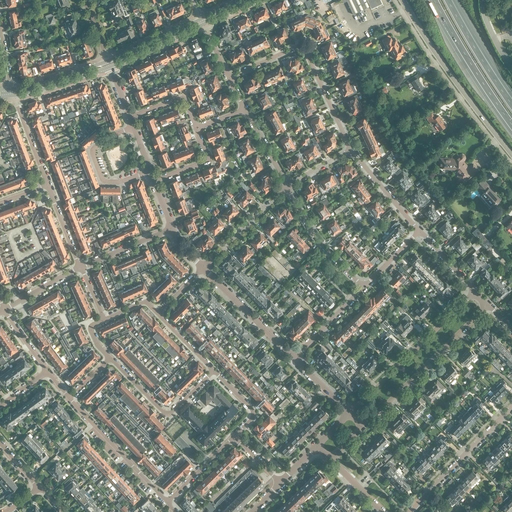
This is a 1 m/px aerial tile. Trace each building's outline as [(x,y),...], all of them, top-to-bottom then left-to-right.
[(67,0),(60,0),(52,3),(53,6),(59,4),(61,10),(70,6),(67,0)] [(111,0),(112,2),(108,3),(110,11),(120,7),(124,6),(122,1),(121,0),(111,0)] [(287,0),(284,0),(278,3),(281,11),(285,9),(286,12),(291,9),(287,0)] [(341,0),(343,3),(347,1),(353,14),(370,6),(371,9),(382,4),(380,0),(341,0)] [(183,5),(182,6),(181,3),(173,7),(177,16),(183,13),(185,14),(186,11),(184,10),(183,9),(184,8),(183,5)] [(275,14),(281,11),(278,3),(272,6),(273,8),(269,9),(272,15),(275,13),(275,14)] [(137,12),(143,10),(140,4),(132,8),(134,13),(137,12)] [(126,21),(127,21),(131,19),(129,16),(128,16),(125,10),(124,6),(120,7),(110,11),(112,14),(113,14),(114,18),(118,17),(118,16),(124,14),(126,21)] [(177,16),(173,7),(169,9),(168,7),(166,8),(171,19),(177,16)] [(265,9),(260,11),(263,19),(269,17),(265,9)] [(148,29),(143,19),(141,16),(145,14),(143,10),(137,12),(140,19),(139,19),(140,21),(137,22),(137,21),(136,22),(141,33),(145,31),(145,30),(148,29)] [(10,20),(17,19),(16,16),(19,15),(18,11),(9,12),(10,20)] [(156,11),(149,14),(154,26),(161,23),(156,11)] [(263,19),(260,11),(254,14),(257,22),(263,19)] [(300,28),(305,26),(304,26),(304,25),(305,23),(302,17),(301,15),(303,14),(302,11),(301,12),(298,13),(299,16),(300,19),(296,20),(300,28)] [(330,21),(335,18),(332,14),(326,18),(329,22),(330,21)] [(308,15),(302,17),(305,23),(304,25),(304,26),(305,26),(312,29),(315,20),(316,18),(308,15)] [(64,31),(68,30),(68,29),(77,26),(74,17),(65,21),(66,24),(61,26),(63,31),(64,31)] [(247,17),(241,20),(245,28),(251,25),(247,17)] [(335,18),(330,21),(334,26),(340,22),(336,17),(335,18)] [(17,19),(10,20),(11,28),(21,27),(20,22),(17,22),(17,19)] [(245,28),(241,20),(235,22),(239,30),(245,28)] [(296,20),(291,23),(289,20),(286,22),(287,22),(286,22),(288,27),(292,25),(294,31),(300,29),(300,28),(296,20)] [(315,34),(324,30),(320,22),(315,20),(312,29),(313,29),(315,34)] [(234,28),(230,30),(227,23),(223,26),(221,31),(230,34),(231,32),(235,30),(234,28)] [(278,27),(276,23),(274,24),(276,27),(276,28),(278,33),(282,41),(284,40),(283,38),(287,37),(286,35),(290,33),(287,26),(280,30),(278,26),(278,27)] [(344,35),(347,31),(340,25),(339,26),(337,24),(335,27),(344,35)] [(68,30),(64,31),(67,37),(68,37),(70,41),(75,39),(74,35),(81,32),(79,25),(77,26),(68,29),(68,30)] [(132,38),(133,37),(134,36),(130,27),(127,28),(127,29),(124,30),(128,39),(129,38),(130,39),(132,38)] [(128,39),(124,30),(120,32),(121,33),(115,36),(118,42),(127,38),(127,39),(128,39)] [(324,30),(315,34),(317,40),(324,37),(325,40),(329,38),(328,35),(326,36),(324,30)] [(13,34),(14,41),(22,40),(25,39),(24,34),(24,31),(18,32),(19,33),(13,34)] [(229,36),(230,34),(221,31),(219,36),(221,40),(229,36)] [(283,42),(282,41),(278,33),(272,36),(274,40),(276,45),(283,42)] [(256,52),(263,49),(259,40),(258,37),(251,41),(256,52)] [(269,40),(267,41),(265,37),(259,40),(263,49),(269,46),(269,44),(270,43),(269,40)] [(388,50),(389,50),(398,46),(395,39),(391,40),(390,38),(389,39),(388,37),(381,40),(385,47),(386,46),(388,50)] [(201,51),(200,47),(196,39),(192,41),(190,42),(195,53),(194,53),(197,59),(203,57),(200,51),(201,51)] [(22,40),(14,41),(15,48),(21,47),(21,48),(27,47),(26,43),(23,44),(22,40)] [(82,50),(89,48),(88,44),(88,43),(87,40),(77,44),(78,46),(80,45),(81,47),(82,50)] [(250,54),(256,52),(251,41),(245,44),(246,46),(250,54)] [(324,53),(333,49),(330,43),(322,47),(323,49),(322,49),(324,53)] [(401,44),(398,46),(389,50),(392,54),(393,54),(396,60),(401,58),(400,56),(406,54),(401,44)] [(180,45),(174,48),(178,56),(184,53),(183,51),(185,50),(184,47),(182,48),(180,45)] [(244,49),(243,47),(239,48),(241,51),(236,53),(239,62),(245,59),(243,55),(244,55),(242,50),(244,49)] [(89,48),(82,50),(84,53),(83,54),(84,56),(82,56),(83,59),(93,55),(92,52),(91,52),(89,48)] [(169,53),(168,54),(170,59),(172,59),(178,56),(174,48),(168,51),(169,53)] [(335,53),(333,49),(324,53),(326,57),(327,57),(328,59),(335,56),(337,58),(338,58),(339,58),(344,55),(346,54),(344,51),(342,51),(342,50),(342,51),(341,50),(335,53)] [(239,62),(236,53),(235,51),(228,54),(232,62),(236,61),(236,62),(239,61),(239,62)] [(165,52),(159,55),(163,63),(169,61),(169,60),(170,59),(168,54),(166,55),(165,52)] [(18,62),(25,61),(24,56),(27,55),(27,53),(16,55),(17,58),(18,58),(18,62)] [(62,55),(65,65),(72,63),(69,53),(62,55)] [(59,67),(65,65),(62,55),(56,57),(59,67)] [(153,58),(154,61),(152,61),(155,67),(163,63),(159,55),(153,58)] [(342,60),(345,58),(344,55),(339,58),(340,61),(330,65),(331,67),(330,68),(332,71),(341,67),(340,64),(343,62),(342,60)] [(208,61),(207,58),(202,60),(201,59),(198,60),(199,62),(202,68),(210,64),(209,61),(208,61)] [(49,62),(45,63),(47,71),(54,68),(51,59),(48,60),(49,62)] [(290,61),(286,62),(288,66),(288,67),(290,72),(291,72),(292,73),(297,60),(295,59),(290,61)] [(152,61),(151,62),(150,60),(143,62),(147,71),(155,67),(152,61)] [(297,60),(292,73),(294,73),(294,74),(300,71),(299,71),(303,69),(301,65),(299,61),(297,60)] [(25,61),(18,62),(17,62),(19,70),(20,70),(29,69),(29,68),(26,69),(25,61)] [(47,71),(45,63),(41,64),(40,62),(38,63),(41,73),(47,71)] [(143,72),(147,71),(143,62),(137,65),(139,68),(137,69),(138,72),(140,71),(141,73),(142,76),(145,74),(144,74),(144,73),(143,72)] [(205,73),(199,76),(200,79),(205,77),(207,76),(206,75),(210,73),(209,71),(213,69),(210,64),(202,68),(205,73)] [(132,70),(131,67),(127,69),(128,72),(126,72),(129,79),(137,75),(136,73),(138,72),(137,69),(135,69),(132,70)] [(285,72),(282,67),(280,68),(274,70),(278,79),(283,77),(286,82),(287,81),(289,80),(288,76),(287,74),(283,76),(282,73),(285,72)] [(343,71),(341,67),(332,71),(334,75),(335,75),(336,77),(344,74),(345,77),(351,74),(349,71),(347,72),(346,70),(343,71)] [(29,69),(20,70),(21,75),(20,75),(20,78),(31,76),(31,74),(30,74),(29,69)] [(278,79),(274,70),(267,74),(271,83),(278,79)] [(395,76),(398,82),(405,78),(402,72),(395,76)] [(271,83),(267,74),(261,76),(265,85),(271,83)] [(423,88),(418,78),(420,77),(418,74),(410,78),(411,79),(407,81),(400,86),(401,88),(407,85),(409,89),(413,86),(414,88),(416,87),(418,91),(423,88)] [(139,82),(137,75),(129,79),(131,85),(134,84),(136,88),(141,85),(140,83),(137,84),(137,82),(139,82)] [(218,81),(216,75),(207,79),(207,80),(206,80),(205,77),(200,79),(201,83),(202,83),(202,84),(206,83),(208,82),(210,85),(218,81)] [(249,81),(252,88),(259,85),(257,81),(256,81),(255,77),(248,80),(249,81)] [(298,80),(296,77),(293,78),(295,82),(291,83),(292,85),(293,85),(295,89),(305,84),(303,80),(302,81),(301,78),(298,80)] [(188,86),(191,80),(186,78),(176,81),(179,90),(185,88),(185,87),(187,86),(188,86)] [(341,90),(350,86),(348,82),(350,82),(349,79),(339,83),(340,85),(339,86),(341,90)] [(191,80),(188,86),(189,87),(190,89),(189,90),(192,96),(200,93),(198,86),(193,88),(192,85),(194,81),(191,80)] [(179,90),(176,81),(169,84),(167,85),(168,88),(169,91),(172,89),(173,92),(179,90)] [(218,81),(210,85),(212,91),(221,87),(218,81)] [(249,81),(247,82),(247,81),(243,82),(246,89),(244,89),(246,93),(248,93),(251,92),(252,95),(255,94),(254,92),(254,91),(252,88),(249,81)] [(287,81),(286,82),(278,85),(280,89),(289,85),(287,81)] [(307,88),(305,84),(295,89),(297,93),(298,92),(299,94),(307,90),(306,89),(307,88)] [(87,89),(85,85),(81,87),(81,88),(83,95),(88,93),(89,98),(92,98),(90,93),(90,92),(89,88),(87,89)] [(102,87),(101,85),(95,87),(96,91),(98,90),(99,93),(106,90),(107,90),(106,85),(102,87)] [(145,96),(148,95),(148,94),(147,92),(144,93),(142,89),(143,89),(141,85),(136,88),(137,91),(134,93),(136,99),(145,96)] [(164,86),(157,88),(161,97),(167,95),(166,92),(169,91),(168,88),(165,89),(164,86)] [(351,89),(350,86),(341,90),(343,94),(343,93),(344,95),(355,90),(354,88),(351,89)] [(161,97),(157,88),(157,87),(151,90),(153,95),(149,97),(150,100),(154,98),(154,99),(161,97)] [(385,87),(379,91),(382,95),(388,92),(385,87)] [(80,100),(78,96),(76,90),(71,91),(73,98),(76,97),(77,101),(80,100)] [(101,98),(108,95),(106,90),(99,93),(100,95),(97,96),(98,99),(101,98)] [(220,103),(227,99),(228,98),(225,92),(221,95),(220,94),(216,96),(219,103),(220,103)] [(70,104),(68,100),(66,93),(61,95),(63,101),(66,101),(67,104),(68,107),(71,106),(70,104)] [(200,93),(192,96),(194,102),(195,102),(198,109),(197,110),(200,118),(207,116),(203,107),(201,108),(198,101),(203,99),(200,93)] [(259,103),(270,97),(269,95),(268,96),(267,94),(266,95),(265,93),(257,97),(258,99),(257,99),(259,103)] [(60,109),(59,103),(56,96),(51,98),(54,105),(56,104),(57,107),(58,110),(60,109)] [(146,98),(145,96),(136,99),(139,105),(147,102),(149,106),(152,105),(150,100),(149,97),(146,98)] [(50,108),(49,106),(54,105),(51,98),(51,97),(46,99),(47,102),(45,103),(47,107),(48,109),(50,108)] [(259,103),(261,107),(262,106),(263,108),(267,106),(269,109),(275,105),(271,97),(270,97),(259,103)] [(312,99),(311,99),(310,97),(305,100),(304,97),(298,100),(302,108),(314,103),(312,99)] [(349,108),(358,104),(355,98),(347,101),(348,103),(347,104),(349,108)] [(220,103),(219,103),(217,104),(213,106),(215,108),(219,106),(220,110),(228,105),(226,102),(228,101),(227,99),(220,103)] [(99,110),(102,109),(105,107),(112,105),(110,100),(103,103),(104,105),(98,107),(99,110)] [(39,109),(42,108),(40,104),(37,105),(36,101),(32,103),(35,111),(37,110),(37,111),(39,110),(39,109)] [(35,111),(32,103),(28,104),(29,108),(27,109),(28,113),(31,112),(31,113),(33,113),(33,112),(35,111)] [(314,103),(302,108),(304,112),(303,112),(305,117),(312,114),(311,112),(315,110),(314,107),(315,107),(314,103)] [(358,104),(349,108),(351,112),(352,111),(353,113),(361,110),(358,104)] [(210,105),(204,107),(203,107),(207,116),(213,113),(212,111),(215,109),(213,107),(211,108),(210,105)] [(177,109),(171,111),(174,120),(177,126),(179,125),(177,119),(180,117),(177,109)] [(104,119),(106,119),(109,117),(116,115),(114,110),(107,112),(108,115),(103,117),(104,119)] [(367,124),(366,121),(368,120),(367,117),(372,115),(370,110),(361,115),(362,119),(359,120),(360,121),(356,123),(358,129),(368,124),(367,124)] [(174,120),(171,111),(165,114),(168,122),(174,120)] [(277,113),(276,111),(275,111),(266,116),(268,120),(269,119),(270,121),(279,116),(280,115),(279,113),(277,113)] [(444,128),(446,126),(438,116),(435,118),(432,113),(426,117),(430,123),(432,120),(440,131),(442,130),(445,128),(444,128)] [(156,118),(157,121),(160,120),(161,124),(168,122),(165,114),(158,116),(159,117),(156,118)] [(274,128),(284,123),(283,120),(281,121),(279,116),(270,121),(274,128)] [(312,127),(313,126),(322,122),(321,118),(320,118),(319,116),(310,120),(312,123),(311,123),(312,127)] [(33,127),(34,126),(41,123),(40,121),(41,121),(41,119),(40,120),(38,117),(34,118),(35,121),(31,123),(33,127)] [(147,128),(155,124),(154,122),(157,121),(156,118),(153,119),(153,118),(145,121),(147,128)] [(10,128),(17,125),(18,125),(17,120),(13,122),(12,119),(7,121),(8,124),(7,124),(8,126),(9,126),(10,128)] [(109,126),(106,127),(108,132),(111,130),(113,129),(114,130),(119,128),(118,126),(120,125),(118,119),(117,120),(111,122),(112,126),(110,127),(109,126)] [(235,131),(242,127),(241,125),(240,126),(238,122),(230,127),(232,130),(230,131),(230,129),(228,130),(231,137),(233,136),(232,133),(235,131)] [(319,131),(324,128),(323,126),(324,126),(322,122),(313,126),(312,127),(314,130),(315,130),(313,131),(315,135),(320,133),(319,131)] [(276,134),(285,130),(284,129),(286,129),(284,126),(285,125),(284,123),(274,128),(274,130),(276,134)] [(155,124),(147,128),(150,134),(153,133),(154,135),(156,134),(156,132),(158,131),(155,124)] [(362,134),(371,130),(368,124),(358,129),(359,129),(362,134)] [(9,133),(18,129),(17,125),(10,128),(11,130),(3,133),(4,135),(9,133)] [(94,131),(88,125),(86,127),(92,133),(97,138),(100,135),(95,130),(94,131)] [(180,127),(180,126),(179,125),(177,126),(177,128),(179,135),(188,132),(185,125),(180,127)] [(47,130),(46,127),(36,131),(38,136),(45,133),(44,131),(47,130)] [(93,142),(97,138),(92,133),(86,127),(84,128),(90,135),(88,136),(93,142)] [(243,127),(242,127),(235,131),(239,137),(243,135),(242,134),(246,132),(243,127)] [(219,129),(212,131),(215,139),(217,143),(220,142),(219,138),(222,137),(222,136),(225,135),(222,128),(219,129)] [(364,140),(374,136),(371,130),(362,134),(364,140)] [(210,141),(212,145),(214,144),(213,140),(215,139),(212,131),(206,133),(209,142),(210,141)] [(188,132),(179,135),(182,141),(183,143),(186,142),(185,140),(190,138),(188,132)] [(159,133),(154,135),(154,137),(151,138),(154,145),(162,141),(160,135),(159,133)] [(327,142),(335,144),(336,141),(334,137),(335,137),(333,133),(326,136),(328,140),(327,142)] [(9,143),(10,143),(11,143),(13,142),(22,139),(20,134),(13,136),(14,139),(12,140),(8,141),(9,143)] [(55,137),(54,135),(52,136),(39,141),(41,146),(48,143),(47,140),(49,139),(49,140),(55,137)] [(289,138),(288,136),(287,135),(284,136),(285,137),(280,140),(281,142),(280,142),(282,146),(291,142),(292,141),(290,137),(289,138)] [(84,137),(83,138),(85,139),(90,145),(93,142),(88,136),(86,138),(84,137)] [(374,138),(374,136),(364,140),(367,146),(376,142),(378,141),(376,137),(374,138)] [(85,139),(83,138),(80,141),(86,148),(90,145),(85,139)] [(245,138),(237,142),(239,146),(241,145),(243,149),(251,144),(248,138),(246,140),(245,138)] [(162,141),(154,145),(156,151),(159,150),(160,152),(163,151),(162,148),(165,147),(162,141)] [(294,145),(292,141),(291,142),(282,146),(284,150),(285,150),(286,152),(294,147),(293,145),(294,145)] [(183,143),(185,149),(189,158),(195,156),(191,147),(188,148),(186,142),(183,143)] [(217,143),(214,144),(212,145),(213,149),(212,149),(215,156),(223,153),(221,146),(216,148),(215,146),(221,144),(220,142),(217,143)] [(335,144),(327,142),(327,144),(323,146),(326,152),(330,150),(334,147),(335,144)] [(370,151),(379,147),(376,142),(367,146),(370,151)] [(14,152),(16,151),(25,147),(24,143),(17,146),(17,148),(13,149),(14,152)] [(246,154),(241,157),(243,160),(248,157),(247,156),(251,154),(250,152),(254,150),(251,144),(243,149),(245,154),(246,154)] [(59,147),(58,145),(53,146),(43,150),(45,155),(52,152),(51,150),(54,149),(59,147)] [(314,146),(309,149),(314,158),(319,155),(318,154),(319,153),(317,151),(321,149),(319,145),(315,147),(314,146)] [(379,147),(370,151),(370,152),(369,152),(372,158),(376,156),(376,157),(381,155),(379,152),(380,152),(379,148),(379,147)] [(298,150),(301,155),(303,158),(305,156),(307,160),(308,159),(308,160),(314,158),(309,149),(304,152),(302,148),(298,150)] [(185,149),(179,152),(183,160),(189,158),(185,149)] [(76,159),(80,157),(87,155),(85,150),(78,153),(79,155),(75,157),(76,159)] [(165,150),(163,151),(160,152),(161,154),(158,155),(160,162),(169,158),(167,152),(166,152),(165,150)] [(18,161),(20,160),(29,156),(27,152),(20,154),(21,157),(17,158),(18,161)] [(52,152),(45,155),(44,155),(46,160),(49,158),(50,161),(55,159),(54,157),(55,156),(54,154),(53,155),(52,152)] [(173,154),(175,159),(172,160),(173,163),(176,162),(176,163),(183,160),(179,152),(173,154)] [(218,165),(224,167),(226,162),(225,159),(223,153),(215,156),(217,162),(218,162),(219,164),(218,165)] [(297,169),(302,166),(300,162),(304,160),(303,158),(301,155),(300,153),(295,155),(297,158),(295,159),(292,160),(292,161),(296,168),(297,169)] [(290,157),(291,157),(290,154),(286,157),(288,160),(285,162),(289,169),(293,167),(294,169),(296,168),(292,161),(292,160),(290,157)] [(248,157),(243,160),(244,163),(245,165),(249,163),(251,166),(261,161),(257,155),(253,158),(252,156),(248,158),(248,157)] [(440,160),(439,166),(440,166),(441,166),(441,167),(442,167),(442,168),(449,168),(451,167),(452,168),(454,167),(461,176),(458,179),(462,184),(469,178),(469,176),(470,177),(478,170),(477,169),(468,168),(462,161),(464,160),(464,159),(465,158),(465,157),(464,156),(463,155),(462,155),(461,155),(460,155),(455,160),(443,159),(442,159),(442,160),(441,160),(440,160)] [(393,164),(391,162),(393,160),(390,157),(389,156),(385,159),(386,161),(387,162),(385,164),(384,163),(382,165),(386,170),(393,164)] [(170,161),(169,158),(160,162),(162,168),(171,164),(173,163),(172,160),(170,161)] [(60,159),(51,163),(53,168),(61,165),(60,163),(62,163),(60,159)] [(79,168),(83,166),(90,164),(89,159),(82,162),(82,164),(78,165),(79,168)] [(32,160),(30,161),(24,163),(24,166),(23,166),(24,168),(25,168),(26,170),(31,169),(30,166),(33,164),(32,160)] [(261,161),(251,166),(254,172),(250,174),(252,177),(257,174),(256,173),(259,171),(259,170),(264,167),(261,161)] [(395,167),(393,164),(386,170),(389,173),(390,173),(392,175),(394,173),(396,175),(402,171),(397,165),(395,167)] [(212,177),(213,179),(219,177),(218,174),(225,171),(226,168),(224,167),(218,165),(218,166),(215,167),(215,166),(209,169),(212,177)] [(347,174),(348,166),(345,165),(341,168),(341,167),(337,169),(341,176),(345,173),(347,174)] [(348,166),(347,174),(349,174),(351,177),(352,178),(354,177),(353,176),(357,173),(354,170),(351,166),(348,166)] [(83,177),(87,175),(94,172),(92,168),(85,171),(86,173),(82,175),(83,177)] [(206,179),(212,177),(209,169),(202,171),(203,174),(201,175),(202,177),(204,182),(207,181),(206,179)] [(58,181),(65,178),(64,176),(69,174),(68,172),(64,173),(64,174),(56,177),(58,181)] [(262,182),(272,183),(272,181),(269,177),(270,176),(268,172),(260,177),(262,180),(262,182)] [(398,178),(395,180),(400,186),(407,180),(409,178),(403,172),(400,174),(401,175),(397,178),(398,178)] [(191,175),(194,184),(195,186),(201,184),(199,179),(202,177),(201,175),(198,176),(197,173),(191,175)] [(188,187),(194,184),(191,175),(185,178),(185,179),(181,180),(182,183),(183,183),(183,185),(184,188),(185,189),(188,188),(188,187)] [(329,175),(325,178),(330,186),(336,183),(337,185),(340,184),(337,178),(335,175),(332,176),(332,175),(330,176),(329,175)] [(20,178),(17,179),(20,186),(20,187),(25,185),(23,182),(26,181),(24,176),(22,177),(21,176),(19,177),(20,178)] [(5,184),(4,181),(3,177),(0,178),(2,182),(5,191),(10,189),(8,183),(5,184)] [(20,186),(17,179),(15,180),(14,177),(11,178),(15,188),(20,186)] [(60,185),(68,182),(69,182),(68,177),(65,178),(58,181),(60,185)] [(86,186),(90,184),(97,181),(96,177),(88,180),(89,182),(85,184),(83,184),(80,185),(81,188),(84,187),(86,186)] [(320,182),(320,183),(318,184),(320,187),(319,187),(322,193),(326,191),(325,189),(330,186),(325,178),(321,180),(322,181),(320,182)] [(483,179),(475,186),(481,192),(482,191),(484,193),(481,195),(492,207),(497,202),(498,203),(499,203),(500,202),(499,201),(500,199),(495,194),(496,194),(490,187),(488,186),(489,186),(483,179)] [(61,190),(68,187),(67,185),(75,182),(74,180),(69,182),(68,182),(60,185),(61,190)] [(133,183),(131,184),(128,185),(130,189),(133,188),(133,187),(135,186),(136,190),(143,187),(144,187),(142,182),(139,183),(139,180),(133,183)] [(171,190),(183,185),(183,183),(182,183),(181,180),(177,182),(177,181),(168,184),(171,190)] [(354,181),(350,185),(352,187),(352,188),(354,190),(353,191),(355,193),(363,186),(362,185),(363,184),(360,181),(359,182),(358,180),(355,183),(354,181)] [(409,182),(407,180),(400,186),(403,189),(404,189),(405,191),(408,189),(407,188),(412,184),(410,182),(409,182)] [(246,186),(245,185),(242,181),(239,184),(246,191),(247,191),(249,188),(247,186),(246,186)] [(427,184),(424,181),(417,186),(420,189),(427,184)] [(272,183),(262,182),(261,184),(259,186),(265,193),(268,190),(268,189),(271,186),(272,183)] [(306,187),(307,187),(311,195),(318,192),(315,187),(315,188),(312,183),(306,187)] [(187,194),(186,192),(182,193),(180,189),(184,188),(183,185),(171,190),(173,196),(176,195),(177,198),(183,196),(187,194)] [(359,197),(360,196),(366,191),(363,186),(355,193),(357,195),(359,197)] [(135,196),(145,192),(143,187),(136,190),(137,193),(134,194),(135,196)] [(314,200),(312,198),(311,195),(307,187),(305,189),(305,190),(302,192),(307,201),(310,199),(311,201),(310,202),(312,206),(317,203),(315,199),(314,200)] [(430,188),(427,190),(434,198),(437,196),(430,188)] [(246,191),(247,191),(246,191),(242,195),(248,202),(251,199),(252,197),(246,191)] [(372,199),(370,196),(370,195),(366,191),(360,196),(359,197),(358,198),(360,200),(361,199),(363,202),(364,200),(367,203),(372,199)] [(414,202),(422,195),(418,191),(413,195),(412,194),(409,197),(414,202)] [(234,216),(237,213),(236,212),(238,211),(234,207),(236,206),(228,197),(229,197),(228,196),(228,195),(226,194),(224,196),(226,199),(224,201),(230,207),(227,209),(234,216)] [(248,202),(242,195),(237,200),(243,206),(244,205),(245,205),(248,202)] [(419,207),(422,204),(421,203),(426,199),(422,195),(414,202),(417,205),(418,205),(419,207)] [(190,204),(193,203),(194,203),(192,199),(191,200),(190,199),(189,199),(188,200),(188,201),(185,202),(183,196),(177,198),(179,201),(175,202),(178,209),(190,204)] [(139,206),(142,205),(149,202),(147,197),(140,200),(141,203),(138,204),(139,206)] [(318,214),(326,209),(327,208),(326,205),(329,203),(326,198),(325,199),(322,200),(321,201),(323,204),(315,208),(317,210),(316,211),(318,214)] [(71,202),(70,199),(65,200),(67,203),(63,205),(65,209),(66,209),(72,206),(72,203),(72,201),(71,202)] [(32,203),(30,200),(26,201),(26,203),(29,210),(30,212),(32,211),(32,210),(33,209),(33,208),(36,207),(34,202),(32,203)] [(373,212),(380,205),(378,202),(377,203),(376,201),(368,208),(370,210),(371,209),(373,212)] [(345,203),(334,210),(334,211),(336,214),(343,210),(347,207),(346,205),(345,203)] [(28,223),(27,218),(21,204),(17,206),(19,213),(22,212),(26,224),(28,223)] [(180,215),(189,212),(188,211),(192,210),(190,204),(178,209),(180,215)] [(374,215),(375,217),(371,220),(374,224),(377,221),(380,218),(378,215),(383,210),(382,209),(383,208),(380,205),(373,212),(375,214),(374,215)] [(432,205),(430,207),(430,208),(427,211),(426,210),(424,213),(428,218),(436,211),(434,208),(432,205)] [(283,212),(287,210),(286,207),(281,206),(278,209),(275,212),(277,215),(276,216),(278,218),(277,219),(280,222),(281,221),(283,215),(283,214),(284,213),(283,212)] [(145,215),(152,212),(151,207),(144,210),(145,212),(142,214),(143,216),(145,215)] [(16,219),(12,208),(7,210),(9,217),(12,216),(15,223),(17,222),(16,219)] [(44,217),(51,215),(52,214),(50,210),(47,211),(46,208),(41,210),(42,213),(41,213),(42,215),(43,215),(44,217)] [(70,218),(76,216),(75,213),(82,210),(81,208),(78,209),(68,213),(70,218)] [(329,219),(328,216),(330,215),(329,213),(330,212),(327,208),(326,209),(318,214),(321,218),(322,217),(323,219),(325,218),(327,220),(329,219)] [(234,216),(227,209),(224,212),(223,211),(221,212),(229,220),(230,219),(231,219),(234,216)] [(446,216),(451,212),(449,209),(441,217),(443,219),(444,218),(446,216)] [(283,225),(282,226),(283,227),(284,226),(286,229),(292,223),(290,220),(293,218),(288,210),(288,211),(287,210),(283,212),(284,213),(283,214),(283,215),(287,222),(283,225)] [(438,213),(436,211),(428,218),(431,221),(432,220),(434,223),(436,220),(435,219),(441,214),(439,213),(438,213)] [(198,212),(192,215),(191,215),(192,218),(184,222),(185,223),(183,224),(185,228),(194,224),(193,221),(195,220),(195,219),(199,217),(198,212)] [(39,225),(43,223),(53,219),(51,215),(44,217),(45,220),(39,222),(39,225)] [(147,219),(149,224),(147,224),(148,227),(150,226),(154,225),(153,223),(157,221),(155,217),(154,217),(147,219)] [(74,228),(80,225),(79,223),(86,220),(85,218),(82,219),(72,223),(74,228)] [(213,223),(220,230),(223,227),(222,227),(224,225),(218,219),(213,223)] [(335,221),(333,219),(326,224),(327,226),(327,227),(329,230),(338,224),(336,221),(335,221)] [(278,223),(277,224),(273,220),(272,222),(271,221),(268,224),(275,231),(279,227),(284,231),(286,229),(284,226),(283,227),(282,226),(278,223)] [(442,234),(450,227),(451,226),(447,221),(441,227),(440,226),(438,228),(442,234)] [(134,234),(138,232),(134,222),(129,224),(134,234)] [(206,230),(207,231),(210,233),(212,231),(214,234),(216,233),(217,233),(220,230),(213,223),(208,228),(206,230)] [(394,229),(400,235),(404,231),(400,227),(402,226),(400,223),(398,225),(394,229)] [(49,230),(46,231),(38,234),(39,236),(43,234),(57,229),(55,224),(48,227),(49,230)] [(129,235),(134,234),(129,224),(125,226),(129,235)] [(197,231),(196,228),(197,228),(196,224),(194,224),(185,228),(187,232),(188,231),(188,234),(193,232),(194,234),(198,232),(197,230),(197,231)] [(268,237),(272,242),(275,240),(275,239),(271,235),(275,231),(268,224),(265,227),(265,228),(264,229),(268,233),(266,234),(269,237),(268,237)] [(340,227),(338,224),(329,230),(331,234),(332,233),(334,236),(341,231),(341,230),(343,229),(346,227),(344,225),(340,227)] [(125,237),(129,235),(125,226),(121,228),(125,237)] [(399,237),(400,235),(394,229),(392,227),(388,231),(390,233),(396,239),(399,236),(399,237)] [(448,238),(450,236),(449,235),(453,232),(451,230),(452,229),(450,227),(442,234),(445,237),(446,236),(448,238)] [(78,238),(84,235),(83,233),(90,230),(90,229),(89,228),(85,229),(76,233),(78,238)] [(289,242),(297,234),(296,233),(298,231),(295,228),(292,230),(286,235),(289,238),(287,240),(289,242)] [(477,238),(482,234),(477,228),(473,231),(472,233),(477,238)] [(49,238),(59,234),(57,229),(43,234),(44,237),(48,235),(49,238)] [(116,241),(121,239),(118,232),(116,230),(112,232),(116,241)] [(112,243),(116,241),(112,232),(108,233),(112,243)] [(107,245),(112,243),(108,233),(103,235),(107,245)] [(272,242),(268,237),(266,239),(260,233),(259,235),(258,234),(254,237),(262,245),(266,242),(265,241),(266,240),(268,242),(268,243),(269,244),(270,244),(271,243),(272,242)] [(386,234),(384,236),(391,243),(396,239),(390,233),(387,235),(386,234)] [(59,234),(49,238),(50,241),(42,244),(43,246),(51,243),(61,239),(59,234)] [(297,234),(289,242),(291,244),(292,244),(294,246),(295,245),(295,244),(301,239),(297,234)] [(348,242),(351,239),(348,236),(346,234),(340,240),(341,241),(337,244),(338,245),(338,246),(341,249),(343,247),(348,242)] [(488,253),(492,249),(490,247),(492,245),(482,234),(477,238),(484,246),(483,247),(488,253)] [(103,247),(107,245),(103,235),(98,237),(103,247)] [(209,247),(203,241),(197,235),(192,239),(203,250),(205,247),(207,249),(209,247)] [(81,248),(88,245),(87,242),(96,239),(95,236),(89,239),(79,243),(81,248)] [(203,241),(209,247),(209,248),(214,243),(211,240),(211,239),(208,236),(203,241)] [(391,243),(384,236),(382,237),(384,239),(381,241),(383,243),(387,247),(391,243)] [(461,240),(460,239),(461,238),(460,236),(454,241),(454,242),(452,244),(456,250),(465,242),(462,240),(461,240)] [(259,248),(262,245),(254,237),(251,240),(252,241),(251,242),(257,249),(259,247),(259,248)] [(61,239),(51,243),(43,246),(44,248),(55,244),(56,247),(63,244),(61,239)] [(296,249),(297,251),(305,243),(301,239),(295,244),(295,245),(298,247),(296,249)] [(347,251),(354,244),(353,242),(351,239),(348,242),(343,247),(347,251)] [(158,250),(159,252),(161,256),(165,260),(167,262),(177,272),(178,273),(181,277),(188,270),(168,250),(165,242),(156,246),(158,250)] [(464,251),(472,244),(470,242),(467,245),(465,242),(456,250),(459,253),(460,253),(462,255),(462,254),(462,255),(465,253),(464,252),(465,252),(464,251)] [(297,251),(298,251),(303,256),(311,248),(305,243),(297,251)] [(389,248),(387,247),(383,243),(379,247),(382,250),(380,252),(383,254),(389,248)] [(56,247),(57,249),(51,252),(51,254),(65,249),(63,244),(56,247)] [(356,245),(354,244),(347,251),(351,255),(357,249),(355,247),(356,245)] [(88,245),(81,248),(80,248),(82,252),(86,251),(87,254),(91,252),(90,249),(91,249),(90,247),(89,248),(88,245)] [(244,247),(241,251),(248,258),(254,252),(252,249),(250,250),(247,247),(245,248),(244,247)] [(355,260),(363,252),(359,247),(357,249),(351,255),(355,260)] [(143,254),(146,261),(151,259),(154,265),(157,263),(152,253),(150,254),(148,249),(142,252),(143,254)] [(248,258),(241,251),(238,253),(239,254),(237,256),(238,257),(236,259),(243,266),(246,264),(243,262),(248,258)] [(360,264),(366,258),(367,256),(363,252),(355,260),(360,264)] [(409,255),(409,256),(407,259),(409,261),(412,265),(419,258),(415,254),(414,254),(413,252),(412,252),(409,255)] [(478,259),(476,257),(476,256),(477,255),(474,252),(471,255),(472,256),(469,259),(468,257),(465,259),(470,266),(478,259)] [(42,275),(46,272),(41,265),(42,265),(40,262),(38,259),(40,257),(37,253),(33,255),(40,267),(38,268),(42,275)] [(68,253),(67,254),(60,256),(61,259),(60,259),(60,261),(61,261),(62,264),(67,262),(66,259),(70,257),(68,253)] [(144,262),(146,261),(143,254),(138,256),(144,269),(149,267),(148,265),(146,266),(144,262)] [(231,255),(228,258),(220,266),(224,271),(230,265),(228,263),(234,258),(231,255)] [(366,258),(360,264),(358,265),(362,269),(367,264),(370,267),(379,258),(377,255),(375,257),(370,262),(366,258)] [(142,270),(144,269),(138,256),(134,258),(137,265),(139,264),(142,270)] [(500,260),(497,257),(495,260),(502,267),(504,265),(500,260)] [(129,260),(135,273),(137,272),(134,266),(137,265),(134,258),(129,260)] [(419,258),(412,265),(411,266),(413,268),(414,267),(417,269),(422,263),(419,260),(420,259),(419,258)] [(478,259),(470,266),(473,268),(474,268),(476,270),(478,268),(478,267),(480,265),(480,266),(483,268),(487,264),(485,261),(484,263),(481,260),(480,261),(478,259)] [(55,264),(53,260),(51,261),(51,260),(47,262),(48,263),(46,264),(50,270),(50,271),(54,269),(53,266),(55,264)] [(133,274),(135,273),(129,260),(124,262),(128,269),(130,268),(133,274)] [(486,271),(495,263),(492,260),(488,264),(488,263),(487,264),(483,268),(485,270),(480,276),(485,282),(486,280),(492,275),(491,273),(489,274),(486,271)] [(128,277),(127,275),(125,270),(128,269),(124,262),(120,264),(126,278),(128,277)] [(229,275),(240,264),(238,262),(234,266),(232,267),(230,265),(224,271),(229,275)] [(406,271),(408,268),(405,264),(403,262),(400,265),(406,271)] [(38,277),(33,270),(32,267),(30,264),(30,263),(27,265),(29,268),(27,269),(29,273),(30,273),(33,280),(38,277)] [(422,263),(417,269),(419,271),(417,273),(419,275),(426,267),(422,263)] [(42,265),(41,265),(46,272),(50,270),(46,264),(43,266),(42,265)] [(118,273),(116,266),(115,264),(109,266),(111,271),(109,272),(114,283),(117,282),(114,275),(118,273)] [(126,278),(120,264),(116,266),(118,273),(121,272),(123,277),(124,279),(126,278)] [(239,268),(241,266),(240,264),(229,275),(229,276),(232,279),(233,278),(233,279),(238,273),(236,271),(238,269),(236,268),(237,267),(239,268)] [(38,277),(42,275),(38,268),(36,265),(32,267),(33,270),(38,277)] [(10,267),(8,268),(0,271),(0,276),(7,274),(6,272),(12,269),(12,267),(10,267)] [(425,277),(431,271),(426,267),(419,275),(417,277),(414,279),(416,281),(418,279),(422,275),(425,277)] [(100,270),(92,274),(94,279),(103,275),(102,274),(100,270)] [(237,283),(244,276),(241,274),(244,271),(242,270),(238,273),(233,279),(237,283)] [(300,283),(301,281),(308,274),(303,270),(295,278),(300,283)] [(25,284),(29,282),(25,275),(23,271),(21,273),(23,277),(21,278),(25,284)] [(435,275),(431,271),(425,277),(427,279),(426,281),(427,283),(435,275)] [(405,278),(399,272),(398,273),(397,273),(394,276),(401,283),(404,280),(403,279),(405,278)] [(26,274),(25,275),(29,282),(33,280),(30,273),(29,273),(26,275),(26,274)] [(9,282),(8,279),(9,278),(8,274),(7,274),(0,276),(0,280),(0,281),(4,280),(5,283),(9,282)] [(242,287),(249,280),(251,278),(249,276),(248,277),(246,274),(244,276),(237,283),(242,287)] [(308,274),(301,281),(306,285),(312,278),(308,274)] [(103,275),(94,279),(97,284),(105,280),(103,276),(103,275)] [(170,275),(166,279),(172,285),(176,281),(170,275)] [(431,283),(433,285),(439,280),(435,275),(427,283),(425,285),(423,288),(424,289),(429,284),(429,285),(430,284),(431,283)] [(499,277),(497,276),(495,278),(492,275),(486,280),(491,285),(499,277)] [(398,286),(401,284),(401,283),(394,276),(390,279),(391,280),(390,281),(397,289),(399,287),(398,286)] [(501,279),(500,279),(499,277),(491,285),(494,289),(500,283),(499,281),(501,279)] [(17,280),(15,282),(17,286),(20,284),(22,288),(26,285),(25,284),(21,278),(19,279),(18,279),(17,280)] [(317,283),(312,278),(306,285),(310,289),(317,283)] [(166,279),(162,283),(168,289),(172,285),(166,279)] [(78,280),(69,284),(71,288),(68,289),(66,285),(63,287),(66,293),(72,290),(76,298),(69,301),(70,302),(77,300),(85,319),(93,315),(78,280)] [(105,280),(97,284),(99,288),(107,285),(107,284),(105,280)] [(246,291),(252,285),(253,284),(249,280),(242,287),(246,291)] [(439,280),(433,285),(431,287),(435,292),(437,289),(445,282),(444,281),(442,283),(439,280)] [(445,282),(437,289),(442,294),(449,286),(445,282)] [(507,286),(503,282),(501,283),(500,283),(494,289),(498,292),(497,293),(498,294),(504,287),(505,288),(507,286)] [(144,283),(119,294),(122,302),(147,291),(144,283)] [(162,283),(158,287),(165,293),(169,289),(168,289),(162,283)] [(317,283),(310,289),(314,294),(321,287),(317,283)] [(250,295),(257,288),(253,284),(252,285),(246,291),(250,295)] [(107,285),(99,288),(101,294),(109,290),(107,286),(107,285)] [(259,292),(261,290),(262,288),(259,286),(257,288),(250,295),(254,299),(260,293),(259,292)] [(452,295),(455,292),(449,286),(442,294),(446,298),(450,293),(452,295)] [(158,287),(154,290),(161,297),(165,293),(158,287)] [(195,292),(193,294),(194,296),(196,294),(199,296),(205,290),(201,287),(200,288),(199,287),(194,292),(195,292)] [(325,291),(321,287),(314,294),(319,298),(325,291)] [(507,290),(505,288),(504,287),(498,294),(502,298),(511,290),(509,288),(507,290)] [(386,302),(392,296),(384,288),(378,293),(385,300),(386,302)] [(55,293),(60,302),(61,303),(63,302),(62,300),(65,298),(60,290),(55,293)] [(109,290),(101,294),(103,299),(112,295),(109,290)] [(154,290),(150,294),(157,300),(161,297),(154,290)] [(205,290),(199,296),(201,299),(203,301),(209,295),(205,290)] [(329,295),(325,291),(319,298),(323,302),(329,295)] [(57,303),(60,302),(55,293),(50,296),(57,308),(58,310),(60,308),(57,303)] [(263,295),(260,293),(254,299),(258,303),(266,296),(264,294),(263,295)] [(378,293),(374,298),(380,304),(380,305),(385,300),(378,293)] [(207,304),(214,298),(211,294),(210,295),(209,295),(203,301),(205,303),(205,302),(207,304)] [(112,295),(103,299),(106,304),(114,300),(113,299),(112,295)] [(334,300),(329,295),(323,302),(327,306),(328,306),(330,307),(331,307),(333,305),(333,304),(332,302),(334,300)] [(57,308),(50,296),(45,298),(49,305),(52,304),(55,309),(57,308)] [(263,308),(270,300),(266,296),(258,303),(263,308)] [(373,298),(372,297),(368,301),(376,308),(378,310),(382,306),(380,305),(380,304),(374,298),(373,298)] [(428,299),(426,297),(424,299),(426,300),(423,304),(424,305),(421,307),(427,314),(430,311),(429,311),(431,309),(429,307),(433,303),(428,298),(428,299)] [(45,298),(41,301),(47,312),(50,311),(47,306),(49,305),(45,298)] [(212,309),(218,303),(214,299),(215,298),(214,298),(207,304),(207,305),(209,307),(210,307),(212,309)] [(440,305),(444,309),(446,307),(437,298),(434,300),(439,305),(440,305)] [(184,300),(182,302),(188,309),(192,305),(186,299),(184,301),(184,300)] [(114,300),(106,304),(108,308),(116,305),(114,301),(114,300)] [(274,305),(270,300),(263,308),(266,310),(265,311),(266,312),(274,305)] [(48,319),(51,318),(50,316),(47,312),(41,301),(36,304),(40,310),(41,311),(45,319),(48,319)] [(365,306),(373,313),(374,312),(373,311),(376,308),(368,301),(365,304),(366,305),(365,306)] [(180,305),(178,307),(184,313),(188,309),(182,302),(180,305)] [(218,303),(212,309),(214,311),(213,312),(215,314),(222,307),(218,303)] [(271,316),(278,309),(276,306),(278,304),(276,303),(274,305),(266,312),(271,316)] [(31,316),(45,319),(41,311),(40,310),(36,304),(27,309),(31,316)] [(406,311),(400,305),(397,307),(403,314),(406,311)] [(361,310),(367,316),(369,314),(370,315),(373,313),(365,306),(361,310)] [(141,317),(146,312),(141,307),(136,312),(134,311),(133,312),(136,315),(137,314),(141,317)] [(176,308),(174,311),(180,317),(184,313),(178,307),(176,309),(176,308)] [(222,307),(215,314),(217,316),(218,315),(220,317),(226,311),(222,307)] [(275,322),(279,318),(278,317),(282,313),(280,311),(282,309),(280,307),(278,309),(271,316),(272,318),(271,318),(275,322)] [(427,314),(421,307),(419,310),(418,309),(415,311),(413,310),(410,312),(417,319),(420,316),(422,317),(424,315),(425,316),(427,314)] [(315,312),(320,317),(324,313),(319,308),(315,312)] [(308,310),(305,313),(306,315),(304,317),(310,323),(313,321),(314,322),(318,319),(308,310)] [(357,314),(364,322),(368,317),(367,316),(361,310),(357,314)] [(180,317),(174,311),(171,313),(172,313),(170,315),(176,321),(180,317)] [(230,315),(226,311),(220,317),(222,319),(221,320),(223,322),(230,315)] [(137,327),(141,324),(142,322),(149,315),(146,312),(141,317),(142,319),(139,322),(140,323),(137,325),(138,325),(137,326),(137,327)] [(362,324),(364,322),(357,314),(353,319),(359,325),(361,322),(362,324)] [(149,315),(142,322),(143,324),(145,322),(148,324),(147,324),(154,318),(153,319),(149,315)] [(230,315),(223,322),(225,324),(226,323),(228,325),(235,319),(230,315)] [(120,319),(123,326),(128,323),(125,316),(120,319)] [(310,323),(304,317),(303,316),(299,320),(306,327),(310,323)] [(149,330),(157,321),(154,318),(147,324),(149,326),(147,328),(149,330)] [(120,319),(115,321),(118,328),(123,326),(120,319)] [(235,319),(228,325),(231,327),(230,328),(232,330),(239,323),(235,319)] [(353,319),(349,323),(356,330),(358,328),(357,327),(359,325),(353,319)] [(35,323),(33,320),(27,324),(30,329),(39,323),(37,324),(36,322),(35,323)] [(306,327),(299,320),(297,322),(298,323),(296,325),(303,331),(306,327)] [(395,329),(394,328),(391,325),(390,326),(385,320),(382,322),(390,330),(392,332),(396,336),(400,332),(403,336),(404,336),(407,334),(406,333),(408,331),(402,325),(400,323),(396,328),(395,329)] [(404,322),(402,325),(408,331),(410,329),(411,330),(413,327),(411,325),(413,324),(410,321),(409,322),(407,320),(404,323),(404,322)] [(115,321),(109,323),(112,330),(118,328),(115,321)] [(157,321),(149,330),(150,331),(152,329),(154,331),(159,326),(158,325),(159,324),(157,321)] [(188,334),(195,327),(197,325),(193,322),(185,330),(188,334)] [(40,329),(42,328),(39,323),(30,329),(33,334),(40,329)] [(107,333),(112,330),(109,323),(104,326),(107,333)] [(243,327),(239,323),(232,330),(234,332),(235,331),(237,333),(243,327)] [(356,330),(349,323),(345,327),(351,333),(353,331),(354,332),(356,330)] [(292,326),(291,325),(289,326),(299,336),(300,335),(300,334),(303,331),(296,325),(295,324),(292,326)] [(299,336),(289,326),(287,325),(285,327),(289,330),(286,332),(291,337),(289,338),(292,341),(296,336),(297,338),(299,336)] [(104,326),(97,329),(98,332),(99,331),(100,331),(103,338),(105,337),(104,334),(107,333),(104,326)] [(153,339),(155,336),(157,334),(162,329),(159,326),(154,331),(156,333),(151,337),(153,339)] [(75,335),(83,332),(81,327),(73,330),(75,335)] [(192,337),(198,331),(196,329),(197,328),(195,327),(188,334),(192,337)] [(195,341),(204,333),(205,331),(202,327),(200,329),(198,331),(192,337),(195,341)] [(245,329),(243,327),(237,333),(239,336),(238,336),(240,338),(248,331),(246,329),(245,329)] [(339,330),(348,338),(350,336),(349,335),(351,333),(345,327),(342,330),(340,329),(339,330)] [(42,332),(40,329),(33,334),(37,339),(43,334),(44,334),(42,331),(42,332)] [(157,342),(161,338),(166,333),(162,329),(157,334),(155,336),(153,339),(157,342)] [(335,333),(343,341),(345,339),(346,340),(348,338),(339,330),(336,333),(335,333)] [(248,331),(240,338),(242,340),(243,339),(245,342),(252,335),(248,331)] [(485,341),(490,336),(490,335),(490,334),(487,331),(486,331),(485,331),(483,333),(481,331),(478,334),(479,334),(477,336),(476,336),(474,338),(474,339),(472,341),(475,344),(480,339),(483,343),(485,341)] [(77,340),(85,337),(83,332),(75,335),(77,340)] [(335,333),(336,333),(334,332),(329,337),(336,343),(335,344),(338,347),(342,343),(342,342),(343,341),(335,333)] [(162,344),(164,342),(169,337),(166,333),(161,338),(157,342),(160,346),(162,344)] [(207,336),(204,333),(195,341),(199,345),(205,339),(207,336)] [(45,337),(43,334),(37,339),(40,343),(47,339),(47,338),(46,336),(45,337)] [(390,339),(387,336),(385,334),(380,339),(383,341),(390,349),(392,349),(393,347),(393,346),(395,344),(393,342),(394,341),(391,339),(390,339)] [(7,335),(0,340),(2,342),(1,343),(3,346),(4,345),(11,340),(7,335)] [(252,335),(245,342),(249,346),(253,343),(253,344),(257,340),(252,335)] [(490,336),(485,341),(483,343),(485,341),(490,346),(497,339),(494,336),(493,336),(491,335),(490,336)] [(205,347),(212,340),(210,338),(208,336),(207,336),(205,339),(199,345),(200,345),(199,346),(199,347),(199,348),(199,349),(200,349),(201,349),(203,347),(203,348),(205,346),(205,347)] [(53,341),(49,337),(47,338),(47,339),(40,343),(38,345),(42,350),(52,342),(53,341)] [(85,337),(77,340),(80,345),(88,342),(85,337)] [(164,349),(168,345),(173,340),(169,337),(164,342),(162,344),(160,346),(164,349)] [(212,340),(205,347),(209,351),(215,345),(216,343),(214,341),(215,340),(214,338),(212,340)] [(366,342),(369,345),(373,349),(376,347),(369,339),(366,342)] [(497,339),(490,346),(495,351),(502,344),(497,339)] [(11,340),(4,345),(5,347),(4,348),(6,351),(7,350),(14,345),(11,340)] [(116,342),(114,340),(109,345),(112,349),(118,343),(118,344),(120,342),(118,340),(116,342)] [(169,351),(172,349),(176,344),(173,340),(168,345),(164,349),(167,353),(169,351)] [(330,351),(333,349),(325,341),(323,343),(330,351)] [(389,352),(390,350),(390,349),(383,341),(377,347),(383,352),(384,351),(386,353),(387,352),(389,352)] [(126,346),(122,342),(119,345),(118,344),(118,343),(112,349),(113,349),(112,350),(117,356),(119,355),(124,350),(123,349),(126,346)] [(47,354),(54,349),(51,345),(52,345),(51,344),(43,350),(47,354)] [(171,356),(175,352),(180,347),(176,344),(172,349),(169,351),(167,353),(171,356)] [(215,345),(209,351),(212,354),(218,348),(221,346),(219,344),(217,347),(215,345)] [(502,344),(495,351),(500,356),(507,349),(502,344)] [(9,355),(18,350),(14,345),(7,350),(6,351),(5,352),(7,354),(8,353),(9,355)] [(180,357),(185,352),(184,352),(185,351),(181,346),(180,347),(175,352),(171,356),(173,358),(177,354),(180,357)] [(224,350),(222,348),(221,346),(218,348),(212,354),(216,358),(222,352),(223,351),(224,350)] [(318,349),(320,351),(313,359),(317,362),(318,362),(319,363),(327,355),(323,351),(324,350),(321,346),(318,349)] [(50,358),(57,353),(54,349),(47,354),(50,358)] [(122,359),(130,351),(129,349),(126,352),(124,350),(119,355),(122,359)] [(468,349),(467,349),(465,351),(466,352),(464,353),(472,362),(479,356),(483,360),(487,362),(489,364),(491,362),(489,360),(484,355),(480,351),(477,354),(476,355),(472,350),(471,351),(469,349),(468,349)] [(500,356),(505,361),(511,354),(511,353),(507,349),(500,356)] [(262,360),(268,354),(263,350),(257,356),(262,360)] [(89,354),(95,361),(99,357),(93,351),(90,354),(89,354)] [(126,362),(131,357),(134,354),(130,351),(122,359),(126,362)] [(223,351),(222,352),(216,358),(219,362),(227,355),(223,351)] [(183,362),(184,361),(189,356),(185,352),(180,357),(182,359),(181,360),(183,362)] [(53,363),(60,357),(57,353),(50,358),(53,363)] [(367,361),(374,368),(379,363),(374,359),(376,357),(372,353),(370,355),(370,356),(369,358),(370,359),(367,361)] [(472,362),(464,353),(462,355),(461,355),(459,357),(460,358),(459,358),(463,361),(461,363),(464,366),(465,365),(468,368),(471,365),(470,364),(472,362)] [(85,358),(91,365),(95,361),(89,354),(88,355),(85,358)] [(129,366),(137,359),(138,358),(134,354),(131,357),(126,362),(129,366)] [(268,354),(262,360),(266,365),(272,359),(268,354)] [(510,366),(511,363),(511,354),(505,361),(503,363),(505,365),(507,363),(510,366)] [(223,365),(230,358),(227,355),(219,362),(223,365)] [(327,355),(319,363),(323,367),(331,359),(327,355)] [(57,367),(64,362),(60,357),(53,363),(57,367)] [(230,358),(223,365),(227,369),(234,362),(235,361),(231,357),(230,358)] [(374,368),(367,361),(364,364),(363,363),(361,365),(361,364),(358,366),(356,365),(355,364),(356,363),(353,360),(352,361),(348,357),(345,360),(353,367),(354,367),(360,373),(365,369),(369,373),(374,368)] [(88,368),(91,365),(85,358),(81,362),(88,368)] [(133,369),(138,364),(141,361),(138,358),(137,359),(129,366),(133,369)] [(328,371),(334,364),(335,363),(333,361),(335,360),(333,358),(331,359),(323,367),(325,369),(325,368),(328,371)] [(30,367),(24,359),(22,361),(19,362),(25,370),(30,367)] [(136,373),(144,366),(145,365),(141,361),(138,364),(133,369),(136,373)] [(194,370),(199,375),(203,371),(203,370),(205,368),(198,361),(195,364),(197,366),(194,369),(194,370)] [(21,375),(26,371),(25,370),(19,362),(17,364),(18,365),(16,367),(21,374),(20,374),(21,375)] [(64,362),(57,367),(60,372),(67,366),(64,362)] [(77,366),(84,372),(88,368),(81,362),(78,365),(77,366)] [(230,372),(236,366),(237,365),(235,364),(234,362),(227,369),(230,372)] [(334,364),(328,371),(332,375),(340,368),(338,366),(337,367),(334,364)] [(140,376),(145,372),(148,368),(145,365),(144,366),(136,373),(140,376)] [(277,376),(283,370),(279,365),(273,371),(277,376)] [(80,376),(84,372),(77,366),(77,367),(73,370),(80,376)] [(237,367),(236,366),(230,372),(231,373),(233,375),(236,379),(243,372),(240,368),(239,369),(237,367)] [(456,368),(455,369),(452,366),(447,370),(453,377),(459,371),(456,368)] [(12,368),(10,369),(16,378),(20,374),(21,374),(16,367),(13,369),(12,368)] [(263,375),(267,371),(268,370),(265,367),(260,372),(263,375)] [(119,381),(122,379),(111,368),(105,373),(106,374),(111,379),(112,380),(115,377),(118,380),(119,381)] [(143,380),(151,373),(152,372),(148,368),(145,372),(140,376),(143,380)] [(341,370),(342,369),(340,368),(332,375),(337,379),(343,373),(341,370)] [(464,371),(468,375),(472,379),(473,380),(476,378),(466,368),(464,371)] [(11,381),(16,378),(10,369),(5,373),(6,374),(11,381)] [(76,380),(80,376),(73,370),(70,373),(70,374),(76,380)] [(195,379),(199,375),(194,370),(192,372),(190,370),(188,372),(195,379)] [(283,370),(277,376),(282,380),(288,374),(283,370)] [(449,385),(455,378),(453,377),(447,370),(442,375),(446,378),(444,380),(447,383),(449,385)] [(188,375),(186,378),(191,383),(195,379),(188,372),(187,371),(186,373),(188,375)] [(147,384),(152,379),(155,376),(152,372),(151,373),(143,380),(147,384)] [(240,383),(246,377),(247,376),(245,374),(243,372),(236,379),(240,383)] [(341,383),(347,377),(348,376),(344,372),(343,373),(337,379),(341,383)] [(11,381),(6,374),(5,373),(0,377),(0,376),(0,380),(2,383),(4,382),(6,385),(11,381)] [(72,384),(76,380),(70,374),(69,374),(66,377),(72,384)] [(111,379),(106,374),(102,378),(107,383),(111,379)] [(157,380),(158,379),(159,379),(155,376),(152,379),(147,384),(150,387),(157,380)] [(345,387),(352,380),(348,376),(347,377),(341,383),(345,387)] [(246,377),(240,383),(243,386),(251,379),(249,378),(248,379),(246,377)] [(103,387),(107,383),(102,378),(98,382),(103,387)] [(182,378),(180,380),(187,387),(191,383),(186,378),(184,380),(182,378)] [(158,379),(157,380),(150,387),(154,391),(159,385),(157,384),(160,381),(158,379)] [(251,379),(243,386),(247,390),(253,384),(251,382),(252,381),(251,379)] [(180,383),(178,385),(179,386),(183,391),(187,387),(180,380),(178,382),(180,383)] [(354,391),(357,388),(353,384),(355,383),(352,380),(345,387),(344,389),(348,393),(352,389),(354,391)] [(437,380),(430,387),(437,394),(439,397),(441,395),(439,392),(444,387),(437,380)] [(509,390),(504,386),(506,384),(502,380),(498,384),(499,385),(496,387),(498,389),(504,395),(509,390)] [(288,381),(283,386),(288,391),(290,389),(292,391),(299,385),(294,381),(291,384),(291,383),(290,384),(288,381)] [(98,382),(94,386),(99,391),(103,387),(98,382)] [(117,392),(118,392),(124,385),(121,382),(115,387),(117,389),(116,391),(117,392)] [(253,384),(247,390),(251,394),(258,387),(256,385),(255,386),(253,384)] [(123,394),(128,389),(124,385),(118,392),(117,392),(119,394),(121,393),(123,394)] [(159,385),(154,391),(156,393),(157,394),(164,387),(162,385),(161,387),(159,385)] [(199,399),(199,400),(197,402),(203,408),(206,406),(215,397),(226,408),(227,406),(228,407),(231,404),(220,392),(214,385),(199,399)] [(299,385),(292,391),(297,395),(303,389),(299,385)] [(94,386),(90,390),(95,395),(99,391),(94,386)] [(175,386),(173,388),(180,395),(184,392),(183,391),(179,386),(177,388),(175,386)] [(164,387),(157,394),(160,398),(163,395),(162,395),(166,392),(164,390),(166,389),(164,387)] [(260,388),(258,387),(251,394),(254,397),(260,391),(259,389),(260,388)] [(439,397),(437,394),(430,387),(425,392),(423,394),(431,403),(434,400),(433,399),(435,396),(437,399),(439,397)] [(163,395),(160,398),(161,398),(160,399),(166,405),(174,396),(172,394),(170,396),(167,394),(171,389),(170,388),(166,392),(162,395),(163,395)] [(46,389),(41,392),(46,400),(49,397),(50,398),(52,397),(46,389)] [(123,401),(125,399),(131,393),(128,389),(123,394),(120,397),(123,401)] [(307,393),(303,389),(297,395),(301,399),(307,393)] [(498,389),(493,393),(500,399),(504,395),(498,389)] [(95,395),(90,390),(86,394),(91,399),(95,395)] [(45,402),(47,401),(46,400),(41,392),(40,391),(35,395),(36,396),(42,403),(44,401),(45,402)] [(262,393),(260,391),(254,397),(258,401),(265,394),(263,392),(262,393)] [(500,399),(493,393),(491,391),(488,393),(487,392),(485,396),(483,397),(485,399),(488,397),(495,404),(500,399)] [(127,404),(130,402),(135,396),(131,393),(125,399),(123,401),(127,404)] [(260,407),(267,400),(268,400),(269,398),(267,395),(266,393),(265,394),(258,401),(259,402),(256,404),(256,405),(255,406),(256,406),(256,407),(257,407),(258,407),(258,406),(259,406),(260,407)] [(307,393),(301,399),(306,404),(304,406),(307,409),(312,404),(309,401),(312,398),(307,393)] [(91,399),(86,394),(80,400),(82,402),(83,400),(87,404),(91,399)] [(36,396),(31,400),(37,407),(40,405),(40,406),(42,404),(42,403),(36,396)] [(130,408),(132,407),(139,400),(135,396),(130,402),(127,404),(130,408)] [(413,404),(421,412),(422,413),(423,412),(422,411),(425,407),(422,404),(425,402),(420,397),(418,400),(417,399),(413,404)] [(290,402),(286,398),(279,405),(283,409),(290,402)] [(477,403),(472,407),(480,415),(484,410),(479,405),(482,402),(479,399),(476,402),(477,403)] [(31,400),(26,403),(31,411),(35,408),(35,409),(37,408),(37,407),(31,400)] [(134,411),(136,409),(142,403),(139,400),(132,407),(130,408),(134,411)] [(264,411),(270,404),(271,403),(268,400),(267,400),(260,407),(264,411)] [(48,414),(50,416),(55,412),(62,406),(58,402),(51,408),(51,407),(48,410),(50,412),(48,414)] [(100,408),(105,403),(103,402),(98,407),(93,412),(97,416),(102,411),(100,408)] [(140,412),(141,411),(146,405),(143,402),(142,403),(136,409),(140,412)] [(32,412),(31,411),(26,403),(21,407),(26,414),(30,412),(30,413),(32,412)] [(274,408),(275,406),(272,403),(271,403),(270,404),(264,411),(267,414),(274,407),(274,408)] [(204,423),(197,430),(199,432),(197,434),(199,436),(197,438),(203,445),(205,443),(208,447),(210,444),(211,444),(213,442),(210,438),(228,420),(229,421),(231,419),(231,418),(238,410),(233,404),(232,405),(231,404),(228,407),(227,406),(226,408),(227,409),(225,411),(224,410),(224,411),(211,424),(209,422),(206,425),(204,423)] [(414,419),(419,414),(421,412),(413,404),(408,408),(408,409),(406,411),(414,419)] [(140,418),(143,415),(149,409),(146,405),(141,411),(140,412),(137,415),(140,418)] [(59,416),(65,410),(62,406),(55,412),(50,416),(52,418),(57,414),(59,416)] [(320,411),(317,414),(323,421),(328,416),(322,410),(323,409),(320,406),(318,409),(320,411)] [(26,414),(21,407),(16,411),(22,418),(24,416),(25,417),(27,415),(26,414)] [(189,407),(188,407),(181,414),(182,414),(181,414),(197,430),(204,423),(189,407)] [(475,419),(480,415),(472,407),(467,411),(469,413),(475,419)] [(143,421),(146,418),(153,411),(150,408),(149,409),(143,415),(140,418),(143,421)] [(56,422),(58,424),(60,422),(63,420),(69,414),(65,410),(59,416),(60,418),(56,422)] [(22,419),(22,418),(16,411),(11,414),(17,422),(19,419),(20,420),(22,419)] [(102,411),(97,416),(100,420),(107,413),(105,411),(103,412),(102,411)] [(146,424),(149,421),(154,416),(156,414),(153,411),(146,418),(143,421),(146,424)] [(5,417),(6,418),(12,426),(14,425),(14,424),(17,422),(11,414),(10,413),(5,417)] [(107,413),(100,420),(104,423),(105,422),(109,418),(107,416),(109,414),(107,413)] [(281,416),(279,413),(276,416),(273,413),(266,420),(271,426),(273,424),(275,425),(276,423),(275,422),(281,416)] [(469,413),(465,417),(471,424),(475,419),(469,413)] [(59,426),(63,422),(66,424),(72,418),(69,414),(63,420),(60,422),(58,424),(59,426)] [(317,414),(312,419),(319,425),(323,421),(317,414)] [(411,422),(403,414),(400,416),(395,421),(403,429),(411,422)] [(116,419),(113,416),(112,415),(109,418),(105,422),(109,425),(116,419)] [(150,426),(151,426),(157,419),(154,416),(149,421),(150,423),(149,424),(150,426)] [(461,418),(459,420),(467,428),(471,424),(465,417),(463,416),(461,418)] [(6,418),(1,422),(8,431),(13,427),(12,426),(6,418)] [(69,428),(76,422),(72,418),(66,424),(67,426),(63,430),(64,432),(69,428)] [(113,429),(119,423),(116,419),(109,425),(113,429)] [(155,428),(161,423),(157,419),(151,426),(150,426),(152,428),(154,426),(155,428)] [(312,419),(308,423),(314,430),(319,425),(312,419)] [(269,430),(271,429),(270,427),(271,426),(266,420),(262,423),(269,430)] [(459,420),(458,421),(457,422),(458,423),(458,424),(456,426),(462,433),(467,428),(459,420)] [(314,430),(308,423),(306,421),(302,426),(303,427),(310,434),(314,430)] [(399,434),(403,429),(395,421),(388,428),(389,429),(388,430),(392,434),(393,433),(393,434),(396,431),(399,434)] [(73,432),(79,427),(76,422),(69,428),(64,432),(66,434),(71,430),(73,432)] [(116,433),(123,427),(119,423),(113,429),(116,433)] [(161,430),(161,429),(164,426),(161,423),(155,428),(154,429),(156,431),(157,430),(159,432),(160,430),(161,430)] [(269,430),(262,423),(259,427),(257,425),(257,426),(264,433),(266,431),(267,432),(269,430)] [(454,425),(447,432),(451,436),(453,433),(458,437),(462,433),(454,425)] [(265,435),(263,433),(264,433),(257,426),(254,429),(259,433),(257,434),(260,437),(261,436),(272,446),(273,445),(274,444),(269,438),(269,439),(268,438),(268,437),(265,434),(265,435)] [(282,432),(286,428),(284,426),(276,434),(278,436),(282,432)] [(79,427),(73,432),(75,435),(73,437),(74,439),(84,430),(81,428),(79,427)] [(120,437),(126,430),(123,427),(116,433),(120,437)] [(303,427),(299,432),(305,438),(310,434),(303,427)] [(123,440),(130,434),(126,430),(120,437),(123,440)] [(299,432),(294,436),(301,443),(305,438),(299,432)] [(160,433),(154,439),(157,443),(154,445),(155,447),(158,444),(158,443),(164,437),(160,433)] [(32,439),(30,437),(28,434),(21,441),(25,446),(26,445),(32,439)] [(127,444),(133,438),(130,434),(123,440),(127,444)] [(89,439),(85,435),(80,440),(81,441),(77,444),(81,448),(87,443),(89,441),(88,440),(89,439)] [(180,435),(176,440),(178,442),(180,444),(182,446),(184,448),(184,449),(186,451),(188,453),(190,455),(192,457),(194,459),(196,462),(198,464),(202,459),(189,446),(190,446),(180,435)] [(388,444),(390,442),(383,435),(378,440),(384,446),(387,443),(388,444)] [(444,451),(448,446),(445,442),(447,440),(443,435),(440,438),(441,439),(439,441),(436,443),(437,445),(444,451)] [(301,443),(294,436),(290,441),(296,447),(301,443)] [(36,439),(34,437),(32,439),(26,445),(30,449),(37,442),(38,441),(36,439)] [(164,437),(158,443),(158,444),(161,446),(158,449),(160,450),(162,448),(162,447),(168,441),(164,437)] [(130,448),(137,441),(133,438),(127,444),(130,448)] [(500,443),(507,450),(510,447),(510,448),(511,446),(505,439),(500,443)] [(65,440),(61,443),(59,445),(62,449),(68,443),(65,440)] [(384,446),(378,440),(373,444),(379,450),(384,446)] [(134,451),(140,445),(137,441),(130,448),(134,451)] [(168,441),(162,447),(162,448),(165,451),(162,453),(164,454),(166,452),(166,451),(172,445),(168,441)] [(296,447),(290,441),(285,445),(292,452),(296,447)] [(39,445),(37,442),(30,449),(34,454),(40,448),(38,445),(39,445)] [(87,443),(81,448),(85,452),(91,447),(87,443)] [(504,452),(507,450),(500,443),(496,448),(503,455),(505,453),(504,452)] [(292,452),(285,445),(284,444),(283,446),(282,445),(277,450),(283,455),(284,454),(287,456),(292,452)] [(373,444),(368,449),(376,457),(381,453),(373,444)] [(72,452),(77,448),(74,445),(67,451),(67,453),(71,458),(74,455),(73,454),(72,453),(72,452)] [(144,448),(140,445),(134,451),(137,455),(144,448)] [(176,449),(172,445),(166,451),(166,452),(170,456),(172,453),(173,455),(176,453),(174,451),(176,449)] [(435,446),(433,448),(432,448),(439,455),(444,451),(437,445),(435,447),(435,446)] [(87,458),(89,456),(95,451),(91,447),(85,452),(83,454),(81,457),(82,458),(85,456),(87,458)] [(435,460),(439,455),(432,448),(433,448),(432,447),(427,452),(429,453),(435,460)] [(40,448),(34,454),(37,457),(36,458),(37,459),(44,452),(45,451),(43,449),(42,450),(40,448)] [(145,454),(143,453),(145,450),(144,448),(137,455),(138,456),(135,458),(138,461),(145,454)] [(239,453),(234,448),(230,452),(232,453),(238,459),(239,458),(244,463),(243,463),(247,468),(250,465),(241,456),(243,455),(240,452),(239,453)] [(499,459),(503,455),(496,448),(491,452),(499,459)] [(374,455),(368,449),(363,454),(369,460),(374,455)] [(90,462),(99,455),(95,451),(89,456),(91,459),(87,463),(88,465),(91,463),(90,462)] [(44,452),(37,459),(41,463),(49,457),(44,452)] [(435,460),(429,453),(427,452),(425,455),(426,456),(424,457),(431,464),(435,460)] [(496,465),(500,461),(499,459),(491,452),(487,456),(494,463),(496,465)] [(235,464),(237,462),(239,460),(238,459),(232,453),(228,457),(235,464)] [(150,458),(151,457),(149,455),(147,457),(145,454),(138,461),(140,463),(142,462),(144,464),(149,459),(150,458)] [(90,462),(91,463),(94,467),(97,465),(103,459),(99,455),(90,462)] [(393,456),(388,462),(390,465),(396,459),(393,456)] [(487,456),(482,461),(486,465),(484,467),(487,470),(492,465),(494,463),(487,456)] [(232,467),(234,465),(235,464),(228,457),(225,460),(230,466),(232,467)] [(431,464),(424,457),(422,459),(421,458),(418,461),(420,462),(426,469),(431,464)] [(107,463),(103,459),(97,465),(100,469),(107,463)] [(148,468),(153,463),(155,461),(153,460),(151,461),(149,459),(144,464),(148,468)] [(189,469),(193,466),(186,459),(183,463),(189,469)] [(225,460),(221,464),(228,471),(230,469),(229,468),(230,466),(225,460)] [(53,475),(61,468),(63,466),(60,464),(58,462),(49,470),(51,472),(51,474),(53,475)] [(413,464),(410,467),(415,472),(417,469),(422,473),(426,469),(420,462),(417,465),(416,463),(414,465),(413,464)] [(105,474),(112,468),(107,463),(100,469),(105,474)] [(152,472),(157,467),(158,466),(156,464),(155,465),(153,463),(148,468),(152,472)] [(190,470),(189,469),(183,463),(180,465),(182,467),(188,473),(190,470)] [(188,473),(182,467),(180,465),(179,464),(178,465),(179,467),(176,469),(177,470),(177,469),(178,470),(182,475),(183,476),(184,475),(185,476),(188,473)] [(227,472),(228,471),(221,464),(218,467),(223,473),(224,473),(225,474),(226,472),(227,472)] [(58,479),(64,474),(68,469),(64,465),(63,466),(61,468),(53,475),(55,477),(56,477),(58,479)] [(391,465),(383,474),(384,474),(385,475),(388,478),(389,478),(395,471),(392,468),(392,469),(394,467),(391,465)] [(152,472),(155,476),(162,470),(160,468),(159,470),(157,467),(152,472)] [(209,510),(206,511),(235,511),(265,484),(259,478),(261,476),(252,467),(216,502),(217,503),(215,504),(213,502),(212,502),(213,502),(211,503),(209,501),(205,506),(209,510)] [(223,473),(218,467),(214,471),(221,478),(223,476),(222,475),(223,473)] [(112,468),(105,474),(108,477),(104,481),(106,483),(110,479),(117,473),(112,468)] [(182,475),(178,470),(177,469),(177,470),(175,472),(173,470),(171,472),(173,473),(179,479),(182,475)] [(393,482),(399,476),(401,474),(397,469),(395,471),(389,478),(393,482)] [(217,481),(219,479),(221,478),(214,471),(210,474),(216,480),(217,481)] [(472,471),(468,476),(475,482),(479,478),(479,477),(480,476),(477,472),(475,474),(472,471)] [(318,472),(313,476),(321,485),(324,482),(325,483),(328,480),(324,476),(323,477),(318,472)] [(6,474),(5,473),(0,477),(0,482),(2,484),(9,477),(6,474)] [(114,483),(120,478),(117,473),(110,479),(106,483),(104,485),(106,487),(109,483),(112,481),(114,483)] [(179,479),(173,473),(171,476),(169,474),(168,475),(168,476),(169,477),(175,483),(179,479)] [(214,485),(216,483),(215,482),(216,480),(210,474),(207,477),(214,485)] [(313,476),(308,481),(316,489),(318,486),(319,487),(321,485),(313,476)] [(404,481),(399,476),(393,482),(398,487),(404,481)] [(475,482),(468,476),(463,480),(470,487),(475,482)] [(9,477),(2,484),(4,486),(3,487),(5,489),(13,482),(12,481),(9,477)] [(165,481),(171,487),(175,483),(169,477),(167,479),(165,478),(164,479),(165,481)] [(214,485),(207,477),(203,481),(209,487),(211,485),(212,486),(214,485)] [(116,489),(118,487),(124,481),(120,478),(114,483),(112,485),(116,489)] [(69,492),(76,486),(73,483),(75,482),(73,480),(64,488),(69,492)] [(466,491),(468,490),(468,489),(470,487),(463,480),(459,484),(466,491)] [(122,492),(128,486),(124,481),(118,487),(116,489),(114,491),(112,493),(108,497),(112,501),(114,500),(110,496),(113,494),(114,494),(117,491),(117,492),(120,489),(122,492)] [(171,487),(165,481),(163,483),(161,481),(160,483),(167,490),(171,487)] [(200,484),(207,492),(209,490),(208,489),(209,487),(203,481),(200,484)] [(312,494),(317,490),(316,489),(308,481),(304,485),(312,494)] [(409,491),(411,488),(411,487),(404,481),(398,487),(403,492),(406,489),(407,491),(409,491)] [(14,483),(13,482),(5,489),(5,490),(2,492),(4,494),(1,496),(3,498),(10,493),(17,487),(17,486),(14,483)] [(207,492),(200,484),(196,488),(204,496),(206,494),(206,495),(208,493),(207,492)] [(466,491),(459,484),(455,489),(461,496),(464,493),(466,491)] [(77,485),(76,486),(69,492),(70,493),(71,493),(74,496),(80,490),(78,487),(79,486),(77,485)] [(310,496),(312,494),(304,485),(299,489),(307,497),(309,495),(310,496)] [(334,494),(338,490),(334,485),(330,489),(331,490),(328,492),(330,494),(332,493),(333,493),(334,494)] [(119,502),(121,500),(123,498),(132,490),(128,486),(122,492),(124,494),(121,496),(118,500),(119,502)] [(303,502),(305,501),(304,500),(307,497),(299,489),(295,494),(303,502)] [(450,493),(459,502),(463,497),(461,496),(455,489),(450,493)] [(80,490),(74,496),(78,500),(85,493),(83,491),(82,492),(80,490)] [(129,500),(136,494),(132,490),(123,498),(125,500),(125,499),(127,501),(129,500)] [(137,495),(136,494),(129,500),(133,504),(136,502),(137,503),(138,502),(143,497),(139,493),(138,492),(138,493),(138,494),(137,495)] [(82,505),(88,499),(89,498),(85,493),(78,500),(82,505)] [(456,505),(459,502),(450,493),(446,498),(448,500),(446,502),(450,506),(452,504),(452,505),(454,503),(456,505)] [(303,503),(303,502),(295,494),(290,498),(298,507),(299,508),(303,504),(303,503)] [(86,509),(94,501),(90,497),(89,498),(88,499),(82,505),(86,509)] [(339,510),(340,509),(347,502),(343,497),(336,504),(334,506),(339,510)] [(145,509),(151,503),(149,501),(150,500),(148,498),(139,507),(141,509),(143,507),(145,509)] [(190,502),(186,498),(180,504),(184,508),(190,502)] [(296,509),(298,507),(290,498),(285,503),(293,511),(296,509)] [(94,501),(86,509),(88,511),(91,511),(98,506),(95,504),(97,502),(95,500),(94,501)] [(441,504),(438,500),(435,503),(438,507),(443,511),(446,509),(441,504)] [(192,501),(190,502),(184,508),(188,511),(194,507),(196,505),(192,501)] [(333,501),(327,507),(329,509),(335,503),(333,501)] [(347,502),(340,509),(343,511),(345,511),(351,506),(347,502)] [(151,503),(145,509),(147,511),(149,511),(155,507),(151,503)] [(285,503),(281,507),(285,511),(292,511),(293,511),(285,503)] [(501,508),(502,508),(499,510),(500,511),(502,511),(504,511),(505,511),(509,511),(511,509),(511,508),(506,503),(501,508)]
